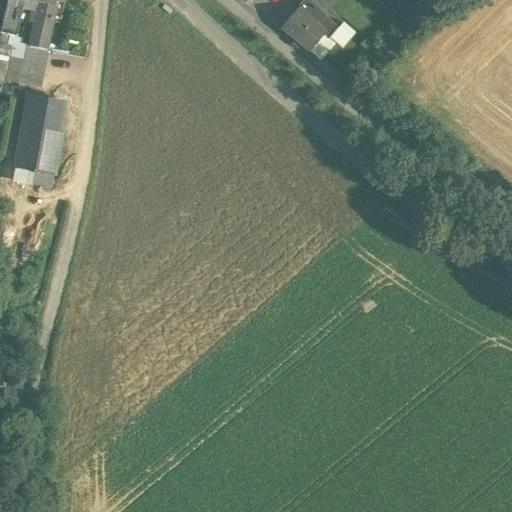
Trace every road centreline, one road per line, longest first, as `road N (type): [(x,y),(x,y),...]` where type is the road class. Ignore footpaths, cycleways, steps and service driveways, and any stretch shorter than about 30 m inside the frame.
road 1 (residential): [(511,254),(462,236),(419,208),(184,0)]
road 2 (track): [(57,300),(32,393),(15,511)]
road 3 (track): [(352,109),(447,181),(511,209)]
